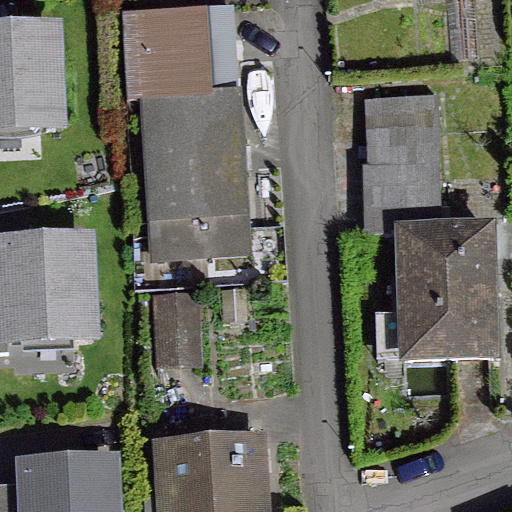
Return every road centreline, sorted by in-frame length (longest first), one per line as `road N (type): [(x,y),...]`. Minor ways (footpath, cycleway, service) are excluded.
road 1 (residential): [(297,25),(330,511)]
road 2 (residential): [(511,464),(380,511)]
